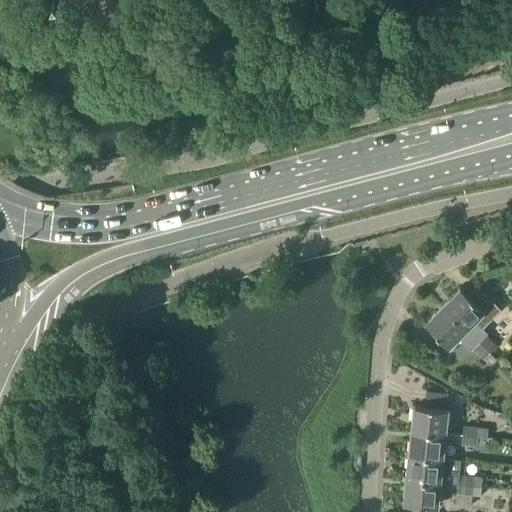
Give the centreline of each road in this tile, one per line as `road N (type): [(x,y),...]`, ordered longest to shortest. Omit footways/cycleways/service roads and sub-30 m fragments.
road 1 (primary): [(0,358),(59,293),(122,256),(511,156)]
road 2 (primary): [(511,120),(130,220),(52,225),(0,214)]
road 3 (unclassified): [(511,242),(420,266),(399,288),(379,345),(368,511)]
